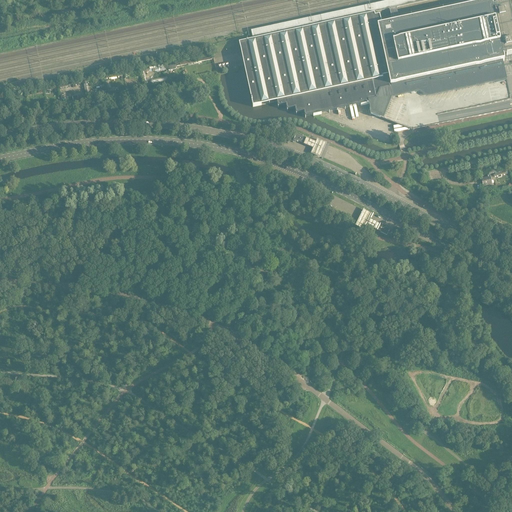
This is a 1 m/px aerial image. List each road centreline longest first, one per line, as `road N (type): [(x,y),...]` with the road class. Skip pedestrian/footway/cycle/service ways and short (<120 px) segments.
road 1 (unclassified): [(0,282),(135,297),(212,325),(270,358),(405,460),(454,511)]
road 2 (unknown): [(404,511),(359,457),(146,321),(16,304),(0,310)]
road 3 (trunk): [(0,159),(83,142),(146,140),(207,145),(307,175)]
road 4 (trunk): [(290,152),(132,123),(0,139)]
road 5 (unknown): [(186,511),(71,434),(0,413)]
road 6 (trunk): [(511,260),(373,189)]
road 7 (trunk): [(390,216),(511,277)]
